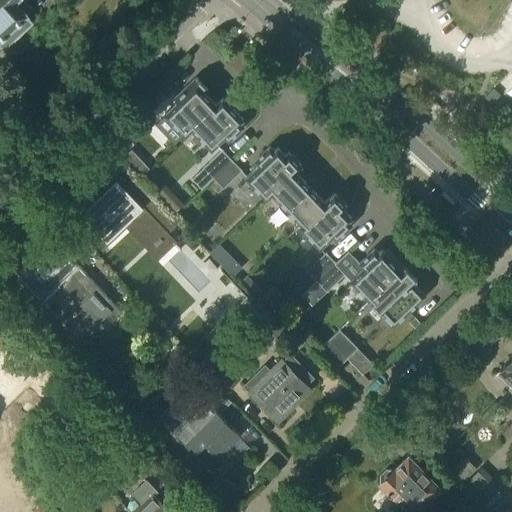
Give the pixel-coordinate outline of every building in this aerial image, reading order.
[(0,0),(0,44),(4,49),(32,24),(25,16),(28,14),(27,13),(33,8),(26,0),(0,0)] [(215,105),(204,93),(208,90),(196,78),(173,99),(177,103),(164,115),(185,137),(192,130),(211,150),(224,138),(228,142),(243,127),(239,123),(243,120),(222,98),(215,105)] [(273,151),(269,147),(254,162),(258,166),(245,178),(266,200),(271,194),(295,219),(319,197),(295,172),(301,166),(288,153),(285,156),(277,148),(273,151)] [(138,179),(149,169),(131,150),(121,160),(138,179)] [(222,150),(203,168),(213,179),(232,161),(222,150)] [(223,189),(241,171),(232,161),(213,179),(223,189)] [(85,208),(80,213),(90,224),(86,228),(104,247),(127,225),(151,250),(167,235),(174,228),(148,201),(144,196),(137,203),(116,181),(115,182),(115,183),(88,208),(86,205),(84,206),(85,208)] [(166,185),(156,194),(175,214),(185,205),(166,185)] [(347,207),(334,194),(324,203),(319,197),(295,219),(301,225),(299,227),(319,249),(332,237),(336,241),(351,226),(347,222),(351,218),(343,210),(347,207)] [(177,221),(189,233),(197,225),(185,213),(177,221)] [(122,313),(52,239),(29,261),(31,263),(19,275),(17,273),(16,274),(40,300),(58,282),(80,305),(66,319),(83,337),(106,314),(113,322),(122,313)] [(218,245),(211,251),(220,261),(227,255),(218,245)] [(381,250),(378,253),(374,249),(359,263),(347,252),(335,263),(345,274),(344,275),(349,280),(393,327),(425,296),(413,283),(417,280),(404,267),(387,250),(384,253),(381,250)] [(326,253),(307,271),(316,282),(335,263),(326,253)] [(335,263),(316,282),(326,292),(344,275),(345,274),(335,263)] [(309,289),(316,282),(307,271),(299,278),(309,289)] [(247,276),(241,282),(256,297),(262,292),(247,276)] [(414,317),(409,322),(416,329),(421,324),(414,317)] [(283,322),(274,331),(290,348),(299,338),(283,322)] [(347,359),(357,349),(339,330),(329,340),(347,359)] [(218,386),(225,394),(239,381),(232,373),(219,360),(225,354),(211,340),(192,360),(218,386)] [(329,340),(318,350),(336,369),(347,359),(329,340)] [(0,420),(40,382),(8,349),(2,355),(0,353),(0,420)] [(264,365),(243,387),(250,394),(251,393),(276,419),(308,388),(306,386),(314,378),(290,354),(272,372),(264,365)] [(511,357),(496,374),(511,389),(511,357)] [(160,416),(174,431),(173,432),(218,477),(238,457),(228,447),(240,435),(216,411),(228,399),(204,375),(193,363),(180,376),(188,383),(190,386),(160,416)] [(142,479),(152,469),(132,449),(122,459),(142,479)] [(425,472),(408,455),(394,469),(386,469),(380,475),(380,483),(396,499),(389,506),(394,511),(414,511),(436,490),(452,506),(446,511),(467,511),(472,508),(431,466),(425,472)] [(481,504),(500,485),(481,467),(462,485),(481,504)] [(169,511),(154,496),(158,493),(146,481),(133,494),(144,505),(136,511),(169,511)] [(68,511),(86,511),(72,497),(63,506),(68,511)]
